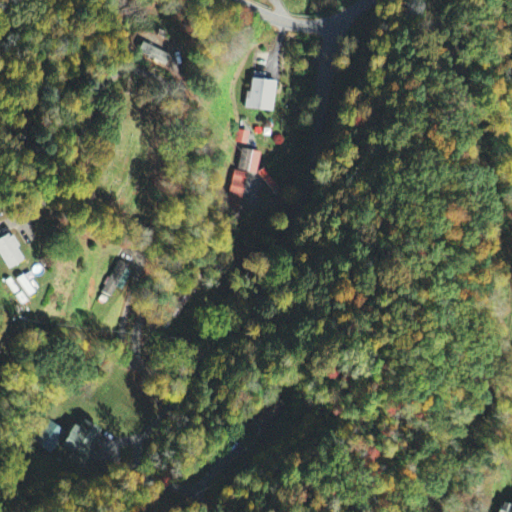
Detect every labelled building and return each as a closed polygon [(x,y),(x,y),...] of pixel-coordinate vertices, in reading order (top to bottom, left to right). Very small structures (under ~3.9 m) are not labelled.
[(247,111),(272,114),(275,83),(250,80),(247,111)] [(258,175),(260,154),(241,151),(238,173),(258,175)] [(247,175),(236,173),(227,209),(238,212),(247,175)] [(0,239),(0,259),(8,272),(24,261),(8,235),(0,239)] [(110,299),(114,289),(122,292),(131,271),(116,264),(102,296),(110,299)] [(34,295),(21,275),(6,285),(19,305),(34,295)] [(289,410),(277,397),(251,423),(263,435),(289,410)] [(66,434),(48,421),(33,442),(52,457),(57,449),(79,466),(101,437),(80,422),(74,429),(72,427),(66,434)] [(511,511),(511,504),(500,502),(497,511),(511,511)]
